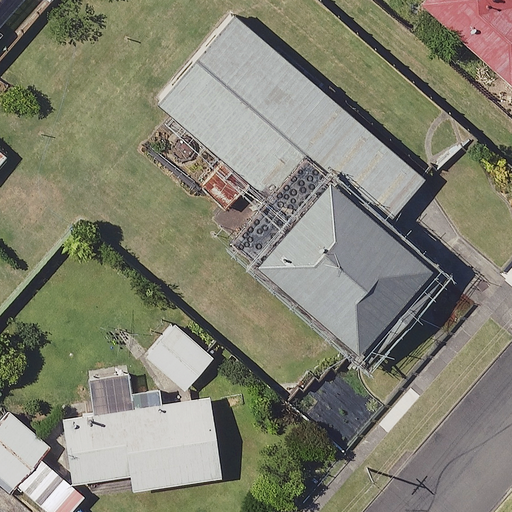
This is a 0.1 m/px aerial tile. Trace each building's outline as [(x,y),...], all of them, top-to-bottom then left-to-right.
[(511,0),(421,0),(419,2),(511,84),(511,0)] [(421,173),(232,14),(157,102),(267,195),(302,154),(381,220),(421,173)] [(381,220),(302,154),(267,195),(228,241),(365,358),(440,271),(381,220)] [(213,353),(174,320),(146,353),(185,386),(213,353)] [(221,475),(209,392),(60,414),(71,483),(128,475),(130,488),(221,475)] [(50,444),(8,409),(0,418),(0,473),(14,486),(50,444)]
